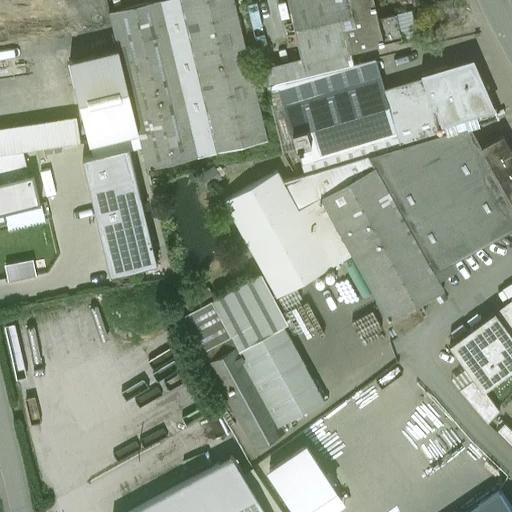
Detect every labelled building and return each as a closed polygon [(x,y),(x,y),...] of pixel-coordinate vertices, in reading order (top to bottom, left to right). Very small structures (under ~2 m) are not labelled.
[(57,0),(0,0),(0,24),(60,16),(57,0)] [(233,0),(162,0),(161,0),(160,0),(157,0),(109,12),(118,49),(137,130),(138,134),(139,134),(147,168),(219,151),(267,140),(234,4),(235,4),(233,0)] [(373,0),(288,0),(301,57),(303,62),(323,57),(351,51),(402,39),(396,14),(378,18),(373,0)] [(412,10),(396,14),(402,39),(418,35),(412,10)] [(118,49),(70,60),(89,141),(137,130),(118,49)] [(351,51),(323,57),(326,71),(354,65),(351,51)] [(279,83),(306,76),(303,62),(301,57),(261,67),(266,86),(279,83)] [(323,57),(303,62),(306,76),(326,71),(323,57)] [(471,63),(448,70),(447,66),(421,74),(422,78),(439,135),(470,126),(495,118),(494,117),(471,63)] [(358,84),(354,65),(326,71),(306,76),(279,83),(285,106),(358,84)] [(358,84),(285,106),(297,148),(302,163),(397,135),(384,89),(380,77),(358,84)] [(422,78),(384,89),(397,135),(401,146),(439,135),(422,78)] [(279,83),(266,86),(282,152),(297,148),(285,106),(279,83)] [(72,116),(0,127),(0,154),(24,151),(75,143),(72,116)] [(401,146),(368,156),(374,167),(321,196),(352,254),(398,337),(425,318),(417,305),(444,290),(434,272),(511,229),(511,151),(503,135),(482,147),(470,126),(439,135),(401,146)] [(157,263),(129,147),(83,158),(111,274),(157,263)] [(0,181),(29,174),(24,151),(0,154),(0,181)] [(374,167),(368,156),(284,181),(279,171),(226,200),(278,294),(352,254),(321,196),(374,167)] [(40,204),(33,173),(29,174),(0,181),(0,223),(7,222),(5,212),(40,204)] [(7,222),(9,228),(44,220),(40,204),(5,212),(7,222)] [(261,273),(211,300),(231,336),(238,349),(283,324),(287,322),(261,273)] [(511,298),(495,312),(511,334),(511,298)] [(211,300),(183,315),(203,351),(231,336),(211,300)] [(511,334),(495,312),(450,345),(475,379),(483,391),(484,390),(511,369),(511,334)] [(9,322),(10,349),(103,344),(102,318),(9,322)] [(283,324),(238,349),(280,424),(325,400),(283,324)] [(231,336),(203,351),(255,447),(283,431),(280,424),(238,349),(231,336)] [(483,391),(475,379),(459,390),(487,424),(500,411),(484,390),(483,391)] [(333,488),(306,446),(270,470),(298,511),(333,488)] [(243,474),(232,455),(128,511),(283,511),(253,468),(243,474)] [(511,511),(511,508),(500,490),(467,511),(511,511)]
